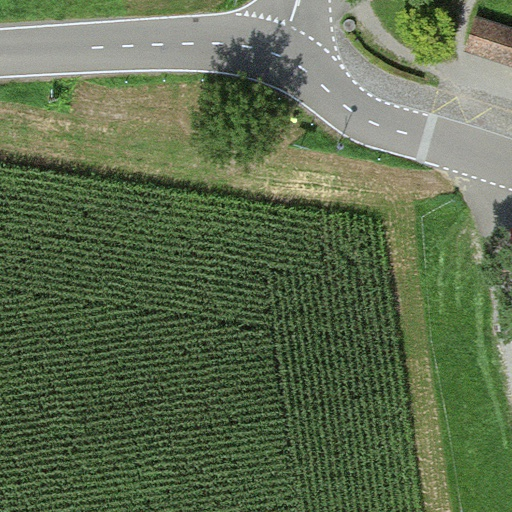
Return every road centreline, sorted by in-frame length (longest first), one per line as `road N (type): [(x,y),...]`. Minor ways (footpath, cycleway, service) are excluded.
road 1 (tertiary): [(511,165),(374,123),(305,70),(251,45),(0,54)]
road 2 (track): [(511,314),(478,153)]
